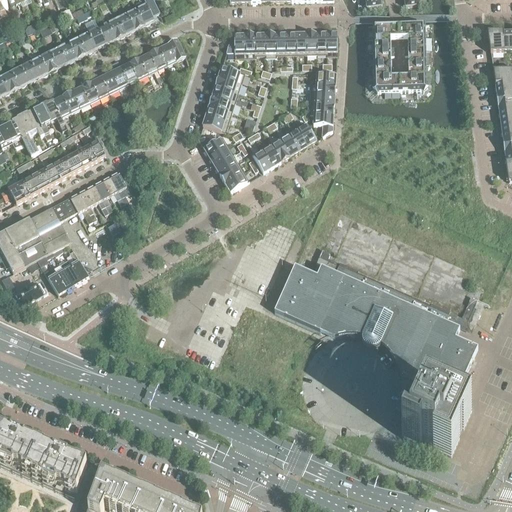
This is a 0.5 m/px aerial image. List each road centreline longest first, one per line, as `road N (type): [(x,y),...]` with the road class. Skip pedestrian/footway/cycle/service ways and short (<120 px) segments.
road 1 (secondary): [(257,440),(0,336)]
road 2 (secondary): [(0,369),(233,463)]
road 3 (residential): [(214,24),(187,24),(0,118)]
road 4 (residential): [(511,213),(485,196),(461,20)]
road 5 (residential): [(219,213),(45,318)]
road 6 (residential): [(182,153),(123,161),(0,228)]
road 7 (secondary): [(438,511),(257,440)]
road 8 (residential): [(462,483),(487,422),(474,396),(511,311)]
road 9 (residential): [(338,140),(219,213)]
road 10 (residential): [(214,24),(347,21)]
road 11 (residential): [(182,153),(214,24)]
